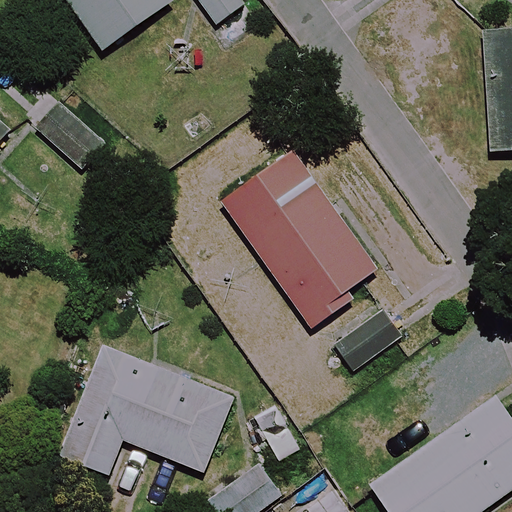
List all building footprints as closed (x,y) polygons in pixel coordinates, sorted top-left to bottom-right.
[(178,0),(177,0),(63,0),(102,54),(178,0)] [(251,0),(192,0),(213,28),(251,0)] [(511,152),(511,34),(484,37),(491,154),(511,152)] [(378,271),(293,153),(220,205),(313,333),(353,303),(347,294),(378,271)] [(398,340),(381,315),(331,352),(349,376),(398,340)] [(232,400),(102,349),(59,458),(108,477),(122,442),(203,474),(232,400)] [(482,511),(511,491),(511,424),(494,400),(370,489),(386,511),(482,511)] [(349,511),(335,491),(306,511),(307,511),(349,511)]
